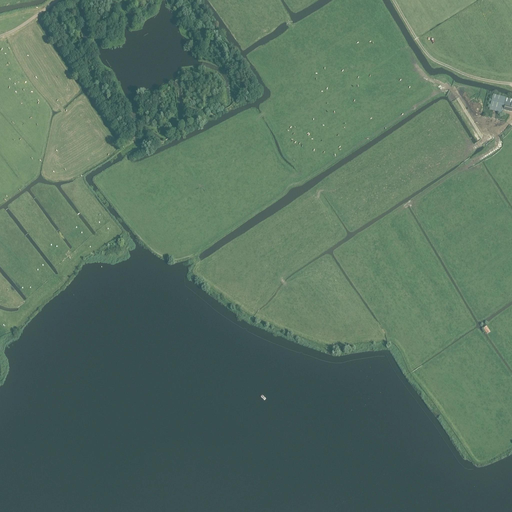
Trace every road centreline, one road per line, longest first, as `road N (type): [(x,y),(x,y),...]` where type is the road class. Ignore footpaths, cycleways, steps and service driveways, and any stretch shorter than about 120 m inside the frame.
road 1 (track): [(368,295),(344,248),(496,149),(511,116)]
road 2 (track): [(511,84),(468,76),(428,56),(393,0)]
